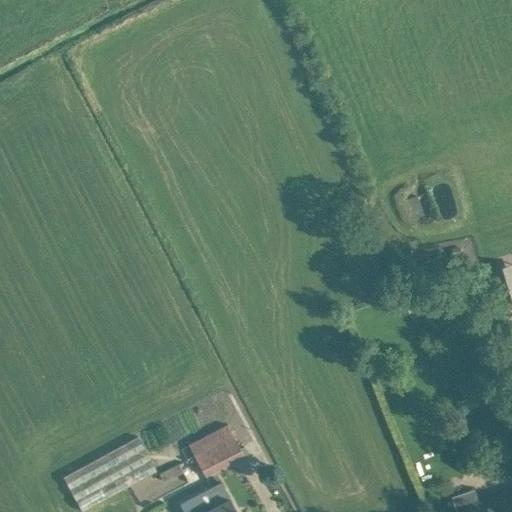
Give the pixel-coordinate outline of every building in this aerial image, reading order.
[(434,285),(404,294),(409,313),(439,304),(434,285)] [(511,290),(503,294),(507,306),(511,304),(511,290)] [(227,422),(188,443),(205,475),(244,455),(227,422)] [(178,463),(159,473),(162,480),(181,471),(178,463)] [(221,481),(180,503),(185,511),(237,511),(233,502),(221,481)] [(511,511),(511,490),(480,501),(475,489),(452,497),(457,511),(511,511)]
